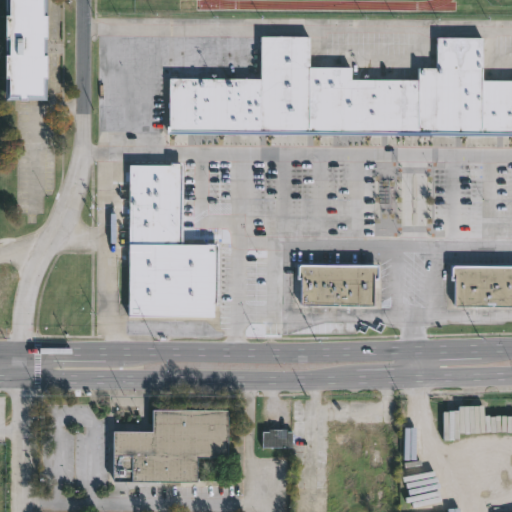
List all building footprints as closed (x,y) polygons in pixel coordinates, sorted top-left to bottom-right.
[(17,101),(6,101),(5,0),(47,0),(48,101),(17,101)] [(511,135),(166,132),(167,78),(259,79),(259,35),(308,36),(308,66),(350,66),(350,79),(417,79),(417,67),(436,67),(436,37),(481,37),(481,79),(511,79),(511,135)] [(182,162),(181,242),(219,242),(218,303),(213,303),(213,316),(126,315),(128,165),(168,166),(168,162),(182,162)] [(380,263),(380,278),(376,278),(376,304),(303,304),(303,276),(301,276),(301,263),(380,263)] [(511,265),(511,305),(457,305),(457,276),(455,276),(455,265),(511,265)] [(227,458),(197,458),(197,481),(113,481),(113,432),(151,432),(152,410),(227,411),(227,458)] [(288,428),(288,431),(294,431),(294,447),(262,447),(262,430),(269,430),(269,428),(288,428)]
